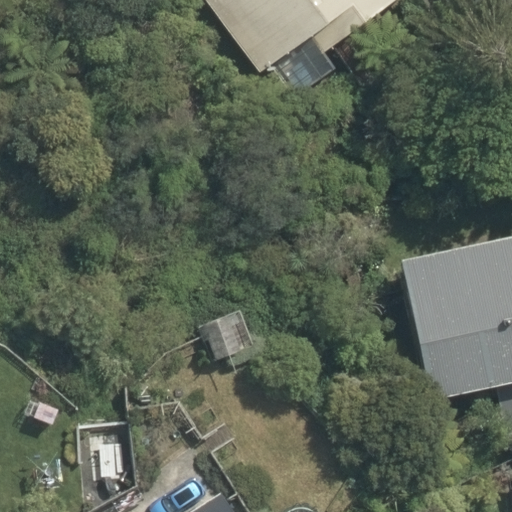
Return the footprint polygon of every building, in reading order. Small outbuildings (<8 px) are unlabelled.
[(205,0),(261,74),(275,65),(299,93),(336,70),(325,55),(401,0),(205,0)] [(511,240),(399,263),(430,407),(486,393),(498,445),(511,441),(511,240)] [(254,348),(240,312),(202,327),(216,363),(254,348)] [(125,476),(121,430),(81,435),(84,479),(125,476)] [(232,511),(223,496),(197,511),(232,511)]
